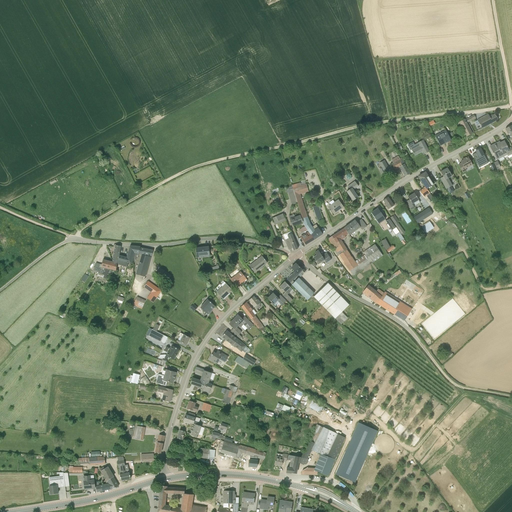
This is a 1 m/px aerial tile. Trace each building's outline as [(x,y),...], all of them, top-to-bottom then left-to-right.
[(485,117),(485,116),(478,120),(479,124),(480,126),(482,128),(495,121),(494,120),(497,119),(495,115),(492,116),(492,115),(489,117),(489,116),(485,117)] [(467,136),(472,134),(464,120),(459,122),(467,136)] [(451,140),(445,130),(435,136),(440,146),(450,140),(450,141),(451,140)] [(423,141),(419,143),(414,145),(413,142),(407,145),(409,148),(410,150),(412,150),(415,156),(423,151),(424,154),(429,152),(423,141)] [(508,149),(504,141),(500,143),(500,142),(497,143),(503,157),(507,155),(507,156),(511,154),(511,149),(511,147),(508,149)] [(496,160),(503,157),(497,143),(490,146),(493,154),(493,153),(496,160)] [(475,153),(472,155),(479,168),(488,163),(484,155),(480,148),(474,151),(475,153)] [(463,172),(466,170),(465,169),(472,165),(468,157),(463,159),(464,160),(461,162),(462,163),(458,165),(463,172)] [(409,174),(404,164),(405,164),(401,159),(400,160),(392,164),(395,170),(400,167),(405,177),(409,174)] [(385,172),(384,171),(388,169),(384,161),(379,163),(381,168),(382,168),(379,170),(382,174),(385,172)] [(454,191),(451,186),(452,186),(448,178),(452,176),(447,168),(440,172),(443,177),(440,178),(446,189),(447,189),(449,194),(454,191)] [(419,177),(425,187),(423,188),(424,189),(426,188),(430,193),(436,189),(433,184),(435,183),(433,179),(431,181),(425,173),(419,177)] [(353,201),(358,197),(353,190),(358,186),(355,181),(348,186),(350,189),(346,192),(353,201)] [(307,217),(300,194),(308,191),(306,185),(293,189),(293,190),(294,193),(297,203),(301,215),(302,219),(302,218),(303,222),(304,224),(305,226),(305,227),(307,230),(309,232),(314,240),(322,234),(318,228),(316,226),(313,228),(310,224),(307,217)] [(424,198),(426,196),(430,193),(426,188),(424,189),(420,191),(424,198)] [(292,205),(297,203),(294,193),(293,190),(291,191),(292,193),(289,194),(292,205)] [(393,193),(383,200),(389,209),(388,210),(393,217),(390,218),(395,224),(398,222),(393,213),(396,211),(393,206),(394,206),(391,202),(396,198),(393,193)] [(414,193),(408,197),(409,200),(406,201),(410,208),(415,206),(420,203),(418,200),(414,193)] [(446,207),(444,203),(440,197),(436,200),(442,210),(446,207)] [(339,210),(343,208),(338,200),(328,207),(333,214),(339,210)] [(313,206),(318,220),(323,218),(319,205),(313,206)] [(418,222),(433,214),(430,208),(415,216),(418,222)] [(378,209),(371,213),(376,220),(379,224),(385,219),(378,209)] [(407,224),(412,222),(407,212),(403,214),(407,224)] [(284,213),(273,216),(275,224),(286,220),(284,213)] [(300,216),(295,218),(294,214),(289,216),(290,219),(293,226),(302,222),(300,216)] [(348,225),(348,226),(353,232),(356,230),(358,233),(366,226),(361,219),(357,222),(355,220),(351,223),(348,225)] [(386,221),(387,224),(386,225),(389,228),(390,227),(392,230),(396,236),(396,235),(398,235),(400,233),(399,232),(396,227),(395,228),(393,225),(389,219),(386,221)] [(426,233),(434,228),(430,219),(421,224),(426,233)] [(398,224),(395,225),(401,234),(404,232),(398,224)] [(353,275),(372,263),(365,255),(355,262),(340,241),(346,237),(345,236),(348,233),(349,235),(353,232),(348,226),(344,228),(341,230),(328,239),(335,249),(353,275)] [(305,245),(314,240),(309,232),(301,237),(305,245)] [(293,251),(298,249),(292,234),(287,236),(288,239),(285,240),(289,250),(292,248),(293,251)] [(382,256),(375,245),(363,252),(365,255),(372,263),(382,256)] [(151,256),(153,251),(140,248),(140,247),(130,246),(129,251),(134,254),(132,260),(132,261),(135,261),(136,255),(138,256),(139,254),(142,254),(137,275),(145,277),(151,256)] [(197,257),(210,256),(208,246),(196,248),(197,257)] [(132,260),(134,254),(129,251),(127,258),(119,256),(118,264),(127,267),(128,263),(131,264),(132,261),(132,260)] [(322,256),(318,251),(315,253),(316,255),(313,257),(318,264),(324,260),(326,263),(331,260),(327,253),(322,256)] [(254,273),(267,263),(262,256),(249,266),(254,273)] [(116,271),(117,264),(112,262),(113,262),(111,261),(111,262),(103,260),(102,264),(96,263),(93,271),(95,271),(95,273),(103,278),(106,279),(109,269),(116,271)] [(300,268),(296,264),(291,268),(295,272),(292,274),(291,274),(289,276),(289,277),(286,279),(290,283),(292,285),(307,301),(314,293),(299,277),(295,282),(293,280),(299,275),(298,274),(300,273),(302,275),(305,272),(300,267),(300,268)] [(236,286),(246,279),(240,272),(231,279),(236,286)] [(148,281),(140,293),(153,302),(162,291),(148,281)] [(223,299),(232,290),(224,282),(221,285),(222,287),(217,292),(223,299)] [(291,293),(293,291),(293,290),(290,287),(285,282),(279,287),(285,292),(282,295),(287,299),(290,302),(292,300),(290,297),(287,295),(290,292),(291,293)] [(335,319),(349,305),(328,283),(314,297),(335,319)] [(375,291),(368,285),(364,290),(362,293),(376,304),(377,303),(385,308),(385,307),(395,313),(400,306),(397,305),(397,304),(394,301),(391,298),(392,296),(378,287),(375,291)] [(278,298),(273,293),(268,299),(273,305),(277,301),(282,306),(286,301),(280,295),(278,298)] [(255,299),(253,296),(249,300),(257,309),(260,306),(258,304),(260,303),(256,298),(255,299)] [(145,301),(137,297),(133,305),(142,309),(145,301)] [(215,306),(211,303),(208,300),(200,308),(208,315),(215,306)] [(246,302),(241,307),(258,329),(262,326),(251,312),(252,310),(246,302)] [(401,320),(409,314),(413,311),(410,306),(398,316),(401,320)] [(65,316),(68,317),(67,319),(68,320),(69,318),(72,319),(75,313),(69,310),(65,316)] [(246,323),(238,315),(233,320),(239,325),(241,327),(243,325),(249,330),(253,325),(249,321),(246,323)] [(241,339),(243,337),(239,334),(241,332),(236,327),(239,325),(233,320),(229,324),(233,328),(231,331),(241,339)] [(164,336),(153,330),(149,337),(160,342),(164,336)] [(244,345),(235,338),(227,331),(222,337),(229,343),(230,343),(240,350),(244,345)] [(176,342),(185,347),(186,345),(190,338),(184,335),(183,335),(180,333),(179,336),(182,338),(180,341),(177,340),(176,342)] [(284,363),(284,362),(287,360),(286,360),(279,350),(281,349),(279,347),(278,347),(276,346),(275,344),(272,347),(275,350),(274,350),(284,363)] [(179,350),(172,346),(170,349),(169,349),(169,348),(167,346),(164,351),(167,352),(168,352),(165,357),(168,359),(169,357),(174,360),(179,350)] [(228,357),(217,350),(216,353),(213,352),(209,359),(217,364),(220,360),(225,363),(228,357)] [(253,366),(256,361),(245,355),(242,359),(243,360),(253,366)] [(242,359),(238,356),(235,361),(240,365),(243,360),(242,359)] [(202,375),(200,381),(208,383),(209,379),(213,380),(215,374),(211,373),(204,371),(204,370),(196,367),(194,372),(202,375)] [(163,380),(173,383),(176,373),(166,370),(163,380)] [(140,375),(133,373),(131,383),(138,384),(140,375)] [(209,393),(212,385),(208,383),(200,381),(192,378),(190,384),(202,388),(201,391),(209,393)] [(170,402),(173,390),(159,387),(157,391),(164,393),(162,400),(170,402)] [(282,392),(292,395),(294,390),(284,387),(282,392)] [(304,394),(300,404),(305,406),(306,405),(322,411),(324,403),(308,398),(308,395),(304,394)] [(196,412),(198,407),(194,406),(195,403),(189,401),(187,409),(193,411),(196,412)] [(211,405),(204,403),(201,409),(209,412),(211,405)] [(183,421),(193,424),(198,425),(199,422),(200,419),(195,417),(195,418),(194,418),(195,415),(189,413),(188,416),(185,415),(183,421)] [(192,432),(191,435),(197,437),(198,434),(201,426),(198,425),(193,424),(191,432),(192,432)] [(321,454),(315,468),(307,468),(302,471),(302,474),(316,474),(317,472),(328,476),(334,460),(327,457),(337,434),(323,427),(323,428),(317,425),(301,457),(295,456),(289,454),(287,459),(294,461),(294,464),(298,465),(298,463),(307,465),(308,459),(307,459),(312,450),(318,453),(321,454)] [(137,426),(135,439),(143,440),(145,428),(137,426)] [(219,434),(213,432),(212,437),(211,439),(215,441),(215,438),(218,439),(221,440),(222,435),(219,434)] [(159,435),(155,452),(160,453),(164,436),(159,435)] [(236,457),(239,458),(240,452),(246,454),(248,448),(239,445),(239,446),(236,445),(236,444),(228,442),(224,441),(220,452),(236,457)] [(179,450),(172,448),(171,453),(181,456),(181,454),(182,451),(179,450)] [(201,448),(200,458),(208,459),(208,458),(213,458),(214,458),(215,451),(212,450),(212,449),(201,448)] [(249,461),(249,467),(257,467),(257,460),(257,458),(264,460),(265,457),(266,453),(248,448),(246,454),(250,456),(250,460),(249,461)] [(277,453),(274,465),(281,466),(282,463),(283,461),(286,462),(288,455),(283,454),(283,455),(277,453)] [(89,458),(89,463),(90,465),(105,464),(105,457),(101,458),(101,457),(89,458)] [(117,462),(118,467),(121,481),(130,479),(129,472),(126,473),(124,465),(125,465),(124,461),(117,462)] [(287,468),(286,472),(296,473),(298,465),(294,464),(290,463),(289,468),(287,468)] [(106,480),(113,477),(107,467),(104,469),(103,468),(100,470),(106,480)] [(90,480),(90,476),(83,476),(84,481),(85,489),(95,488),(94,480),(90,480)] [(49,486),(50,494),(58,493),(57,488),(61,487),(60,477),(52,478),(53,486),(49,486)] [(113,477),(106,480),(105,480),(106,484),(99,486),(100,491),(113,488),(118,486),(113,477)] [(193,494),(184,494),(184,489),(166,488),(167,486),(161,486),(160,493),(159,505),(157,511),(205,511),(207,507),(191,505),(193,494)] [(235,503),(235,497),(234,497),(234,491),(223,491),(223,503),(235,503)] [(243,494),(241,507),(247,507),(247,504),(249,504),(249,502),(253,502),(254,494),(250,493),(250,495),(243,494)] [(273,507),(274,498),(267,497),(267,501),(261,500),(260,509),(268,510),(268,506),(273,507)] [(287,511),(290,511),(292,504),(285,503),(286,501),(280,500),(278,511),(284,511),(285,511),(287,511)]
